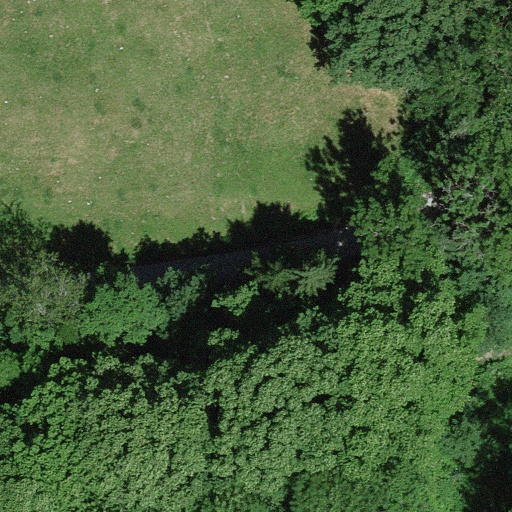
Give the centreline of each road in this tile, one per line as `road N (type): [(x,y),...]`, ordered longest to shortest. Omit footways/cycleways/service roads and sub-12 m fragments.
road 1 (track): [(0,276),(277,278),(511,308)]
road 2 (track): [(194,511),(224,468),(305,432),(417,363),(511,325)]
